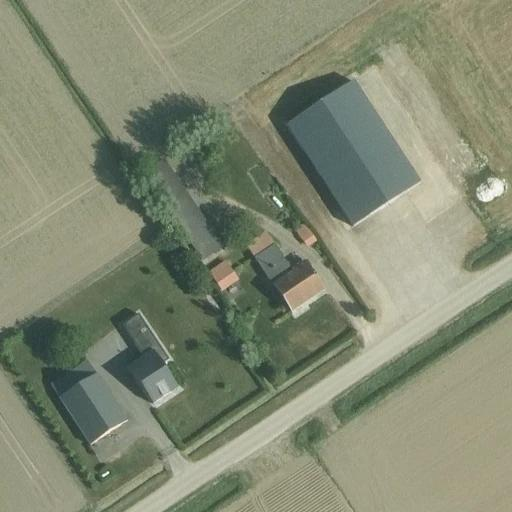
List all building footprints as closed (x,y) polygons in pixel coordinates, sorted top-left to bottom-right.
[(353,228),(420,185),(353,83),(286,126),(353,228)] [(163,160),(143,174),(202,262),(222,248),(163,160)] [(290,313),(324,291),(306,264),(291,274),(274,247),(255,260),(290,313)] [(223,264),(211,273),(223,290),(235,281),(223,264)] [(168,361),(138,315),(121,327),(143,359),(128,369),(152,406),(177,389),(162,366),(168,361)] [(96,376),(59,400),(90,447),(127,423),(96,376)]
